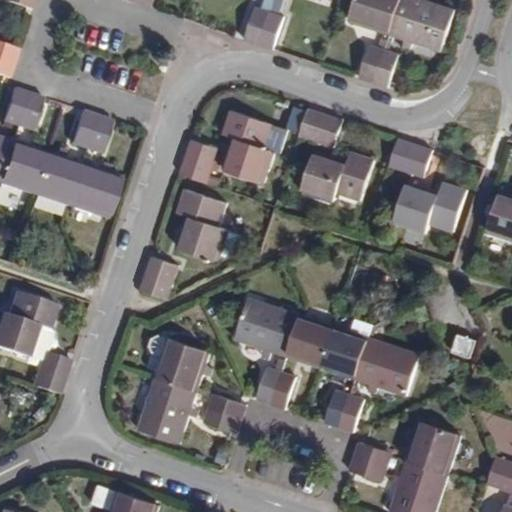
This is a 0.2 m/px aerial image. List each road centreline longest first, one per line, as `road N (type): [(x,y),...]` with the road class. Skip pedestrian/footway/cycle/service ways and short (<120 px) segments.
road 1 (residential): [(174,115),(85,387),(87,434)]
road 2 (residential): [(468,68),(433,117),(411,119),(251,67),(203,70)]
road 3 (residential): [(232,494),(256,416),(343,442),(321,511)]
road 4 (residential): [(174,115),(29,70),(54,0)]
road 5 (residential): [(67,0),(178,36),(203,70)]
road 6 (residential): [(87,434),(124,458),(232,494)]
